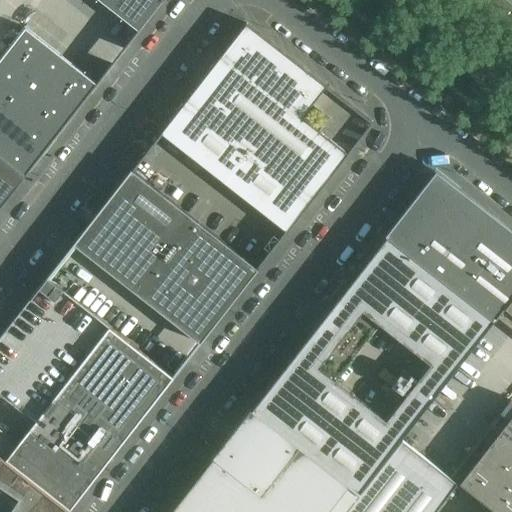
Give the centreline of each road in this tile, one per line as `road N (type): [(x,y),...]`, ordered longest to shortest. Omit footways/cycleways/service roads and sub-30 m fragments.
road 1 (unclassified): [(116,511),(432,119)]
road 2 (unclassified): [(0,263),(205,0)]
road 3 (unclassified): [(277,0),(432,119)]
